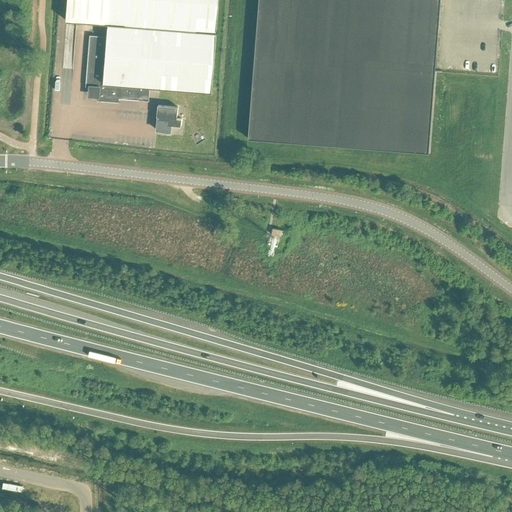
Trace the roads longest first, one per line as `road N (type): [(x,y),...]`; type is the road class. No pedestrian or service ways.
road 1 (tertiary): [(5,160),(375,207),(457,249),(511,290)]
road 2 (trunk): [(0,326),(511,454)]
road 3 (trunk): [(454,416),(0,276)]
road 4 (motorway): [(454,416),(0,298)]
road 5 (track): [(0,447),(305,511)]
